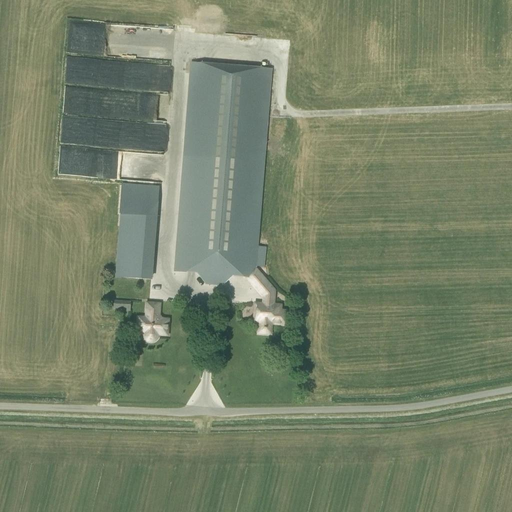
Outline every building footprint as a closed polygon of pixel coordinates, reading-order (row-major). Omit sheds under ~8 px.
[(124,41),(122,28),(106,31),(108,43),(124,41)] [(97,86),(116,86),(116,60),(98,60),(97,86)] [(266,71),(191,65),(175,272),(197,273),(206,285),(222,286),(233,276),(244,277),(262,298),(274,298),(275,291),(255,267),(255,266),(265,143),(260,142),(266,71)] [(93,119),(92,145),(106,146),(107,135),(106,135),(106,129),(112,130),(113,120),(93,119)] [(126,148),(166,151),(168,124),(128,122),(126,148)] [(107,177),(135,178),(135,153),(119,152),(118,160),(112,160),(112,166),(107,166),(107,177)] [(146,270),(116,267),(115,276),(146,279),(146,270)] [(280,306),(274,306),(274,298),(262,298),(261,305),(257,305),(255,306),(255,313),(257,313),(256,321),(259,321),(259,333),(270,334),(271,324),(285,325),(286,312),(280,312),(280,306)] [(112,310),(129,312),(130,302),(113,301),(112,310)] [(138,318),(138,331),(145,332),(145,334),(144,334),(144,335),(145,335),(145,337),(145,338),(146,339),(147,340),(149,341),(150,341),(152,341),(153,341),(154,341),(156,340),(157,338),(157,336),(158,336),(158,335),(157,335),(157,333),(165,333),(165,327),(167,327),(168,321),(160,320),(158,318),(159,305),(147,304),(146,319),(138,318)]
